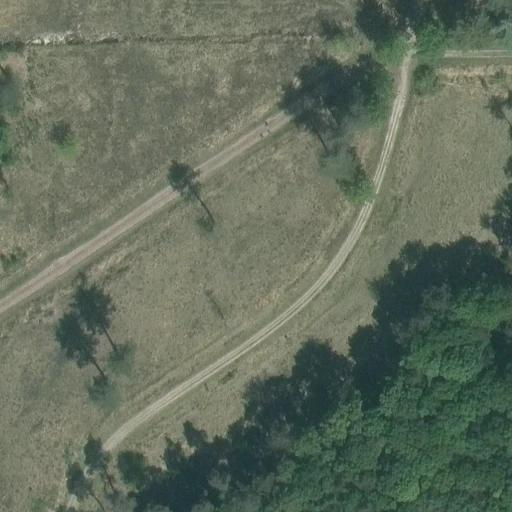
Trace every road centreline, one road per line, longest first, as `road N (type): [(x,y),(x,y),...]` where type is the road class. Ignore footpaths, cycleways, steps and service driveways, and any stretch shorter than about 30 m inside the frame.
road 1 (track): [(405,51),(378,170),(337,265),(256,343),(119,434),(81,481),(68,511)]
road 2 (track): [(0,309),(354,69),(405,51)]
